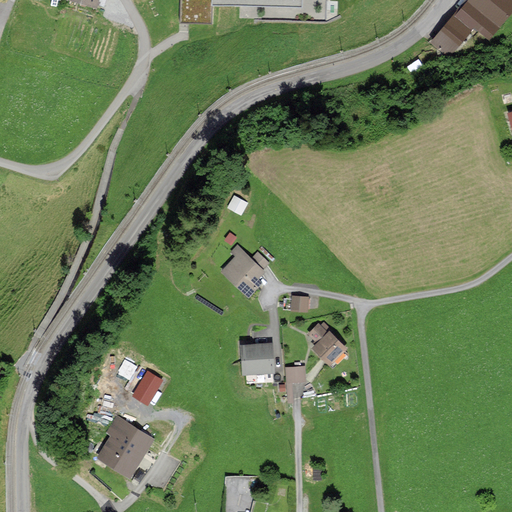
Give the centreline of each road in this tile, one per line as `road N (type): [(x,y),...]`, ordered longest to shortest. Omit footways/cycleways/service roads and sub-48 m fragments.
road 1 (tertiary): [(447,0),(392,49),(265,89),(215,122),(82,302),(38,371),(25,408)]
road 2 (residential): [(511,257),(476,283),(364,307),(381,511)]
road 3 (unclassified): [(0,161),(51,172),(89,141),(141,65),(144,38),(127,0)]
road 4 (residential): [(110,511),(44,452),(25,408)]
